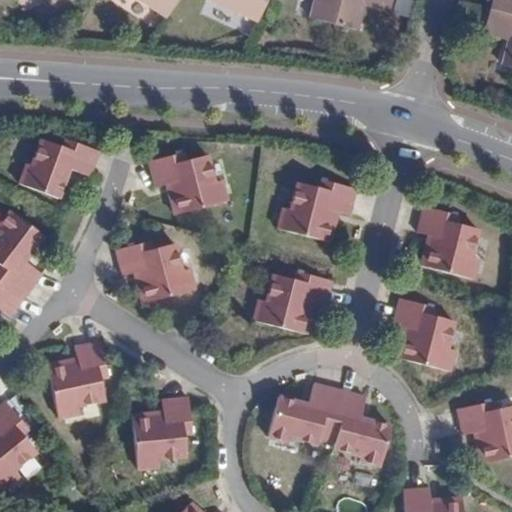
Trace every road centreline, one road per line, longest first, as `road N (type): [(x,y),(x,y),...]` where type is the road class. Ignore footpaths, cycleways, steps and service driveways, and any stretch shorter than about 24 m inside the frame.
road 1 (residential): [(13,79),(247,90),(407,119)]
road 2 (residential): [(349,363),(407,119)]
road 3 (residential): [(235,400),(73,291)]
road 4 (residential): [(73,291),(122,162)]
road 5 (residential): [(235,400),(274,371),(314,359),(349,363)]
road 6 (residential): [(407,119),(439,0)]
road 7 (residential): [(416,455),(402,401),(381,377),(349,363)]
